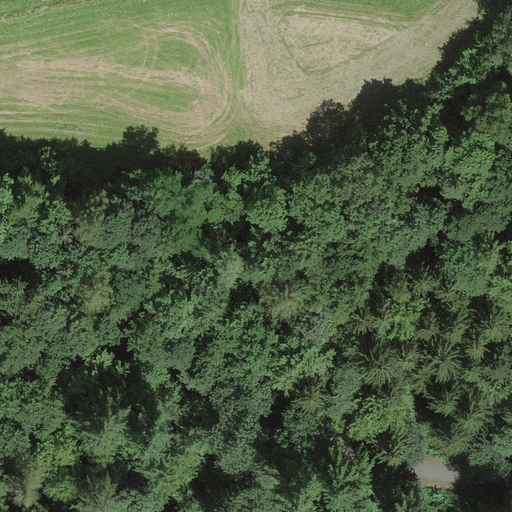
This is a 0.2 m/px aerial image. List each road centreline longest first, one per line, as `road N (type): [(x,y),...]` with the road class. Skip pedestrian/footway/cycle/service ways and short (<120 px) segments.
road 1 (track): [(511,52),(442,158),(407,193),(389,205),(220,229),(159,266),(96,367)]
road 2 (track): [(511,476),(451,476),(96,367),(0,354)]
